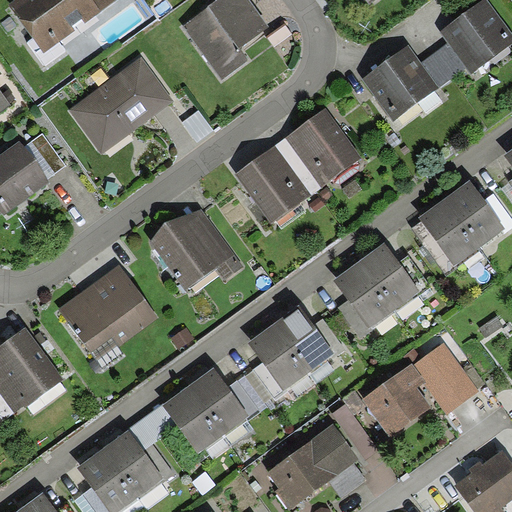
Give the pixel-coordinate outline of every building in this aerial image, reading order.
[(120,0),(13,0),(10,3),(43,52),(120,0)] [(275,40),(247,0),(233,0),(189,30),(222,77),(275,40)] [(511,33),(487,0),(482,0),(441,31),(450,43),(467,66),(472,73),(511,43),(511,33)] [(422,63),(440,86),(467,66),(450,43),(422,63)] [(409,46),(364,80),(395,120),(440,86),(422,63),(409,46)] [(174,102),(142,58),(70,111),(101,155),(174,102)] [(0,109),(9,104),(0,91),(0,109)] [(327,108),(286,139),(321,187),(363,156),(327,108)] [(199,111),(184,122),(197,140),(212,129),(199,111)] [(43,133),(24,146),(47,179),(66,165),(43,133)] [(275,147),(311,195),(321,187),(286,139),(275,147)] [(19,141),(0,155),(0,210),(3,215),(49,181),(47,179),(24,146),(19,141)] [(275,147),(237,175),(272,223),(311,195),(275,147)] [(479,192),(422,229),(452,275),(509,237),(479,192)] [(202,207),(152,241),(185,289),(213,269),(222,281),(243,267),(202,207)] [(388,247),(335,283),(369,332),(422,296),(388,247)] [(121,266),(60,309),(90,352),(112,337),(118,346),(158,318),(121,266)] [(299,306),(248,342),(283,391),(334,355),(299,306)] [(187,328),(172,339),(182,353),(198,342),(187,328)] [(0,391),(15,412),(61,378),(26,329),(0,347),(0,391)] [(214,371),(166,404),(200,452),(248,419),(214,371)] [(412,375),(367,403),(390,439),(435,411),(412,375)] [(0,416),(3,421),(15,412),(0,391),(0,416)] [(333,424),(259,476),(284,511),(295,511),(362,466),(333,424)] [(129,432),(79,467),(111,511),(120,511),(164,481),(129,432)] [(511,471),(503,458),(453,493),(466,511),(503,511),(511,506),(511,471)] [(57,511),(44,492),(14,511),(57,511)]
